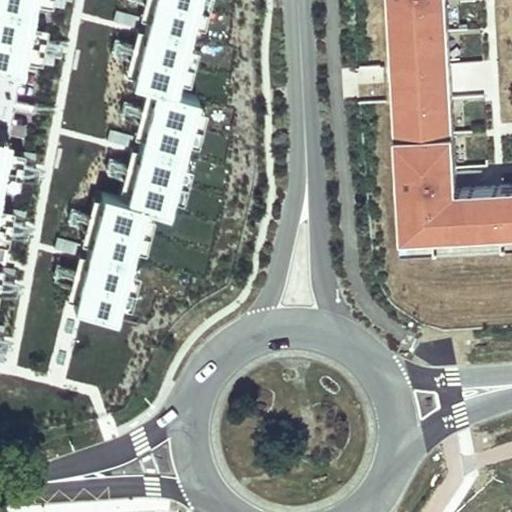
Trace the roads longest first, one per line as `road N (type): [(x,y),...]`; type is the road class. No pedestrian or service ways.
road 1 (residential): [(305,177),(271,287),(222,358)]
road 2 (secondary): [(193,404),(130,446),(14,485)]
road 3 (secondary): [(14,485),(205,491)]
road 4 (residential): [(354,350),(320,279),(305,177)]
road 5 (residential): [(305,177),(296,0)]
road 6 (secondary): [(354,350),(322,334),(287,331),(252,339),(222,358)]
road 7 (secondary): [(394,407),(511,385)]
